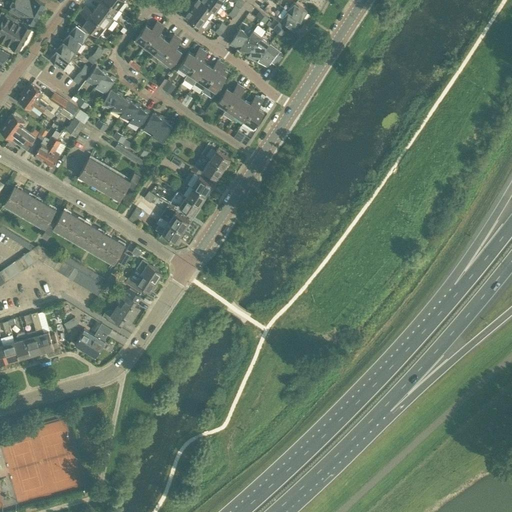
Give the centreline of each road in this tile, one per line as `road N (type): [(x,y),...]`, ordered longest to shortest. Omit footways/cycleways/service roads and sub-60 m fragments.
road 1 (motorway): [(440,313),(240,511)]
road 2 (unclassified): [(0,409),(117,369),(186,269)]
road 3 (unclassified): [(337,511),(511,355)]
road 4 (residential): [(186,269),(0,155)]
road 5 (motorway): [(383,409),(511,260)]
road 6 (motorway): [(383,409),(511,311)]
road 7 (motorway): [(276,511),(383,409)]
road 8 (motorway): [(511,188),(440,313)]
road 9 (unclassified): [(186,269),(258,160)]
road 10 (unclassified): [(292,107),(362,0)]
road 11 (residential): [(258,160),(153,92)]
